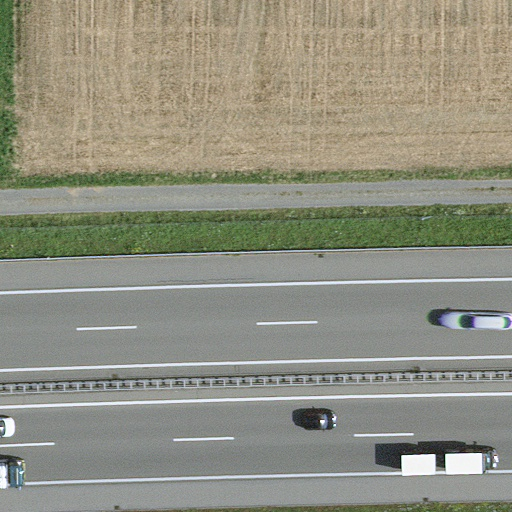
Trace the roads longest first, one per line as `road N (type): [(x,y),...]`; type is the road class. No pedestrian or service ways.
road 1 (motorway): [(0,458),(511,439)]
road 2 (motorway): [(511,328),(0,337)]
road 3 (track): [(511,198),(0,202)]
